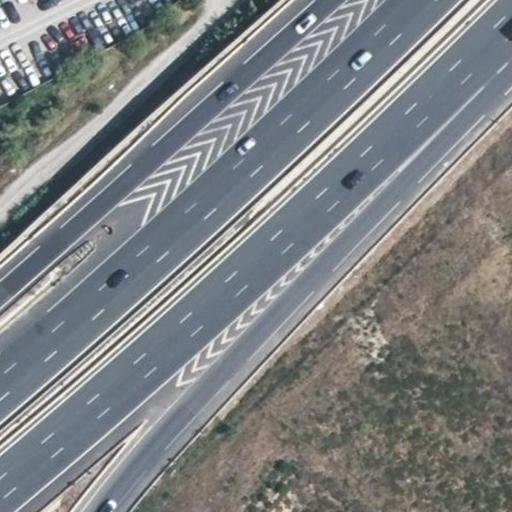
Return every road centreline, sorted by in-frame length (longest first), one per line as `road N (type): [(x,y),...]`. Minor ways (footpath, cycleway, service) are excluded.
road 1 (motorway): [(0,489),(234,285),(511,21)]
road 2 (motorway): [(97,511),(511,39)]
road 3 (motorway): [(423,0),(0,387)]
road 4 (motorway): [(331,0),(0,293)]
road 5 (residential): [(0,223),(240,0)]
